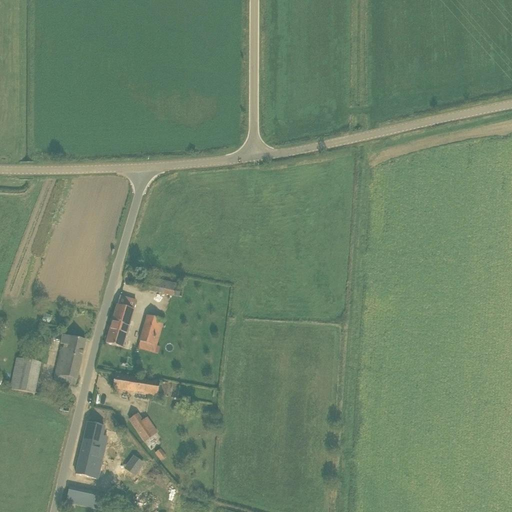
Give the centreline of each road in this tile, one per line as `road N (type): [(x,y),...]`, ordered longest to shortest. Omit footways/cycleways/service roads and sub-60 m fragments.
road 1 (unclassified): [(54,511),(139,168)]
road 2 (tertiary): [(253,157),(511,105)]
road 3 (unclassified): [(253,157),(254,0)]
road 4 (tertiary): [(139,168),(0,169)]
